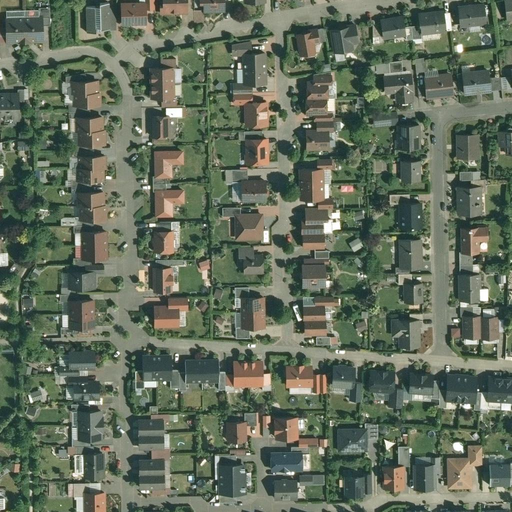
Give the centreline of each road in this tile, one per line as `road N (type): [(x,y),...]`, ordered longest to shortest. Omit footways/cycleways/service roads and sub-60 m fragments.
road 1 (residential): [(281,20),(291,124),(281,236),(288,350)]
road 2 (residential): [(511,108),(438,116),(443,362)]
road 3 (residential): [(116,65),(127,91),(133,232),(123,340)]
road 4 (residential): [(261,509),(511,499)]
road 5 (residential): [(116,65),(137,46),(281,20)]
road 6 (residential): [(123,340),(288,350)]
road 7 (residential): [(123,340),(127,502)]
road 8 (residential): [(288,350),(443,362)]
road 9 (residential): [(127,502),(261,509)]
road 10 (residential): [(281,20),(403,0)]
road 11 (residential): [(0,67),(30,69),(79,52),(116,65)]
